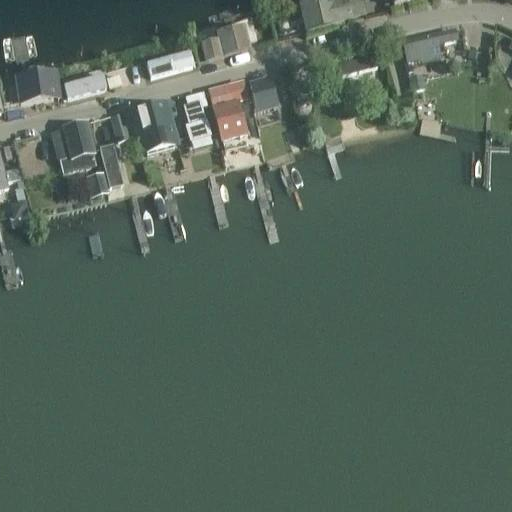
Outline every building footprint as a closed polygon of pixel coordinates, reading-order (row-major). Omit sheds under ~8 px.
[(331,0),(299,9),(307,36),(366,18),(360,0),(359,0),(333,7),(331,0)] [(426,0),(388,0),(391,10),(427,1),(426,0)] [(218,43),(200,48),(205,65),(252,52),(245,29),(246,28),(216,36),(218,43)] [(454,34),(403,46),(408,65),(439,58),(437,48),(456,44),(454,34)] [(509,73),(511,63),(511,54),(505,52),(499,70),(509,73)] [(359,62),(334,68),(338,81),(377,70),(375,64),(373,58),(371,59),(359,62)] [(320,91),(313,65),(291,71),(298,97),(320,91)] [(14,84),(18,112),(60,106),(56,78),(14,84)] [(119,79),(106,82),(109,91),(120,87),(122,87),(121,85),(119,79)] [(248,88),(256,119),(277,114),(269,83),(248,88)] [(228,89),(207,94),(221,149),(247,143),(237,105),(233,106),(228,89)] [(206,102),(204,94),(185,99),(187,106),(183,107),(188,123),(184,124),(190,143),(192,142),(195,152),(215,147),(212,138),(213,137),(203,102),(206,102)] [(168,106),(130,116),(142,160),(180,150),(168,106)] [(110,121),(117,144),(129,141),(122,117),(110,121)] [(92,156),(85,127),(64,133),(71,161),(92,156)] [(45,141),(44,141),(14,149),(18,162),(48,155),(45,141)] [(113,149),(100,153),(110,194),(123,191),(113,149)] [(0,193),(9,192),(7,186),(21,183),(18,172),(5,176),(0,156),(0,193)] [(86,184),(91,202),(107,197),(102,179),(86,184)] [(26,205),(9,209),(13,223),(29,219),(26,205)]
